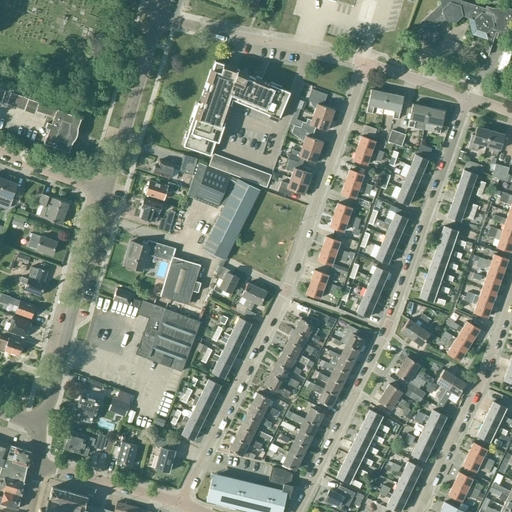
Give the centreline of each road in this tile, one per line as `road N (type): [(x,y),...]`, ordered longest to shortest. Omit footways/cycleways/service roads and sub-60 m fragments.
road 1 (residential): [(179,503),(288,282),(364,63)]
road 2 (residential): [(467,97),(385,330),(295,511)]
road 3 (tertiary): [(43,422),(105,192)]
road 4 (residential): [(417,511),(511,294)]
road 5 (unclassified): [(364,63),(156,17)]
road 6 (tertiary): [(105,192),(156,17)]
road 7 (residential): [(179,503),(38,464)]
